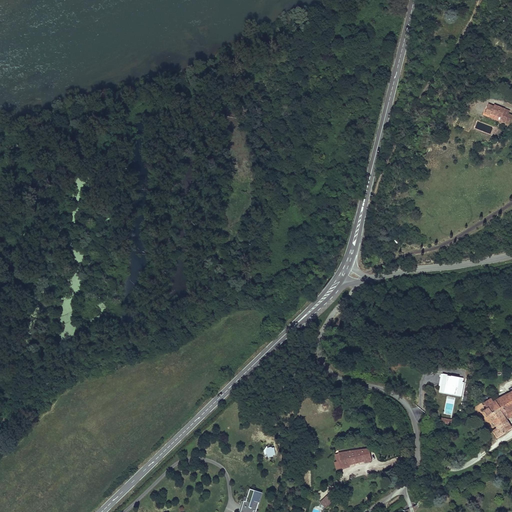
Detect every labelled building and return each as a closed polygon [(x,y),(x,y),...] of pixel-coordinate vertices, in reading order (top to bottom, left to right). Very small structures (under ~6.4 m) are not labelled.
[(509,111),(493,104),(493,106),(487,104),(484,114),(490,116),(490,114),(500,118),(499,120),(505,122),(504,124),(509,125),(511,116),(511,115),(508,114),(509,111)] [(442,373),(438,392),(461,396),(465,377),(442,373)] [(511,391),(491,403),(489,400),(481,404),(484,410),(480,412),(484,419),(487,417),(494,429),(490,432),(494,438),(509,430),(504,421),(502,417),(511,411),(511,391)] [(511,411),(502,417),(504,421),(511,416),(511,411)] [(368,451),(338,457),(339,462),(340,471),(349,469),(348,466),(363,463),(364,465),(370,464),(368,451)] [(340,471),(339,462),(331,464),(333,472),(340,471)] [(257,511),(263,492),(250,488),(247,497),(244,496),(240,509),(226,505),(224,511),(257,511)] [(325,499),(330,506),(338,499),(333,493),(325,499)] [(321,502),(327,509),(330,506),(325,499),(321,502)]
